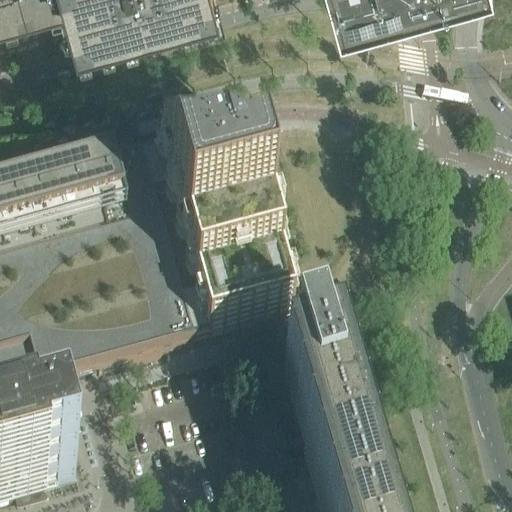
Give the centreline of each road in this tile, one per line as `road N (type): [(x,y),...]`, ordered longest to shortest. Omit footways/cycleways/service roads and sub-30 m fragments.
road 1 (tertiary): [(0,158),(259,87),(360,85),(489,107)]
road 2 (tertiary): [(470,10),(264,6),(0,83)]
road 3 (tertiary): [(507,125),(460,301),(511,494)]
